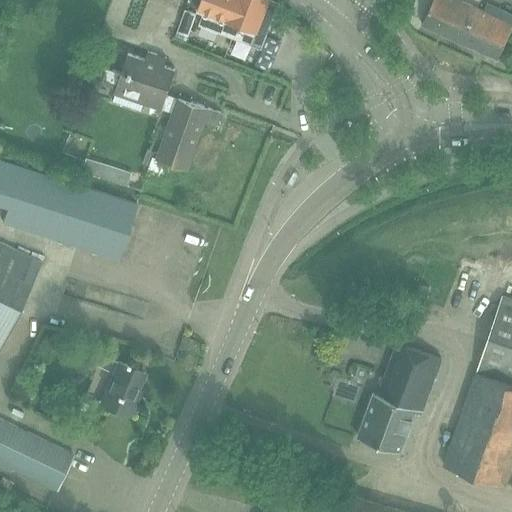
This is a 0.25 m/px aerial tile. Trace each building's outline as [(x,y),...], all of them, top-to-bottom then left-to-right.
[(202,0),(202,1),(207,3),(199,24),(252,45),(269,0),(202,0)] [(433,0),(422,25),(424,25),(498,60),(511,29),(511,14),(487,3),(484,11),(460,0),(433,0)] [(102,67),(97,82),(104,84),(116,88),(115,93),(117,94),(114,102),(142,112),(145,104),(162,109),(163,108),(174,112),(159,154),(149,150),(144,163),(150,165),(146,177),(162,182),(168,162),(188,169),(205,122),(209,124),(218,127),(222,113),(214,110),(191,102),(193,98),(180,94),(178,101),(166,97),(176,70),(164,66),(167,58),(148,52),(146,59),(129,54),(128,53),(122,72),(102,67)] [(119,260),(137,205),(137,204),(20,167),(0,160),(0,204),(8,207),(3,222),(76,246),(119,260)] [(0,348),(42,262),(0,242),(0,348)] [(84,297),(129,310),(131,301),(86,288),(84,297)] [(511,297),(502,295),(476,371),(474,370),(443,465),(506,486),(511,469),(511,297)] [(441,358),(408,347),(395,349),(379,394),(375,393),(359,437),(402,453),(416,414),(420,416),(441,358)] [(119,362),(101,403),(101,404),(130,416),(136,403),(133,402),(145,374),(129,367),(130,364),(127,363),(126,365),(119,362)] [(73,454),(70,453),(0,418),(0,463),(56,490),(73,454)] [(419,511),(370,498),(349,492),(343,511),(419,511)]
